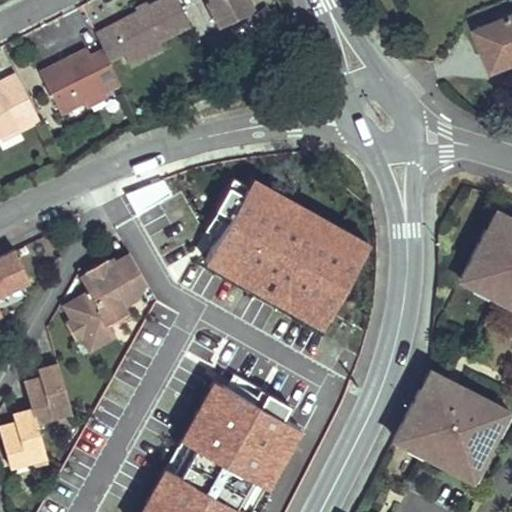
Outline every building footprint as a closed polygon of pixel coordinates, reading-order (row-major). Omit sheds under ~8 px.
[(146,7),(148,9),(140,13),(139,10),(95,33),(103,49),(108,59),(123,52),(126,58),(158,41),(190,25),(177,0),(158,0),(147,6),(146,7)] [(247,0),(206,0),(206,1),(219,27),(252,10),(247,0)] [(139,10),(140,13),(148,9),(146,7),(147,6),(146,4),(136,9),(138,11),(139,10)] [(256,14),(263,23),(272,15),(265,6),(256,14)] [(511,16),(477,30),(493,70),(511,62),(511,16)] [(158,41),(126,58),(128,62),(160,46),(158,41)] [(108,59),(103,49),(90,56),(86,48),(65,58),(67,63),(57,68),(55,63),(39,71),(60,113),(84,101),(103,91),(120,82),(108,59)] [(65,58),(55,63),(57,68),(67,63),(65,58)] [(0,81),(0,94),(15,124),(0,132),(0,138),(0,139),(39,119),(16,73),(0,81)] [(103,91),(84,101),(87,107),(107,97),(103,91)] [(0,132),(15,124),(0,94),(0,132)] [(511,217),(495,209),(485,229),(511,242),(511,217)] [(511,242),(485,229),(460,278),(475,285),(477,281),(491,288),(488,293),(511,304),(511,242)] [(28,279),(14,249),(0,255),(0,315),(2,315),(0,311),(0,292),(28,280),(28,279)] [(113,258),(107,262),(106,263),(107,265),(90,275),(88,272),(87,273),(80,277),(88,291),(65,305),(72,319),(65,323),(75,339),(82,335),(89,348),(114,334),(108,323),(126,313),(121,304),(135,296),(144,280),(129,253),(115,261),(113,258)] [(105,259),(85,270),(87,273),(88,272),(90,275),(107,265),(106,263),(107,262),(105,259)] [(475,285),(488,293),(491,288),(477,281),(475,285)] [(24,381),(35,421),(57,415),(71,411),(57,363),(42,367),(44,376),(40,377),(24,381)] [(180,394),(191,399),(204,372),(193,367),(180,394)] [(429,368),(419,388),(448,402),(458,383),(429,368)] [(393,437),(408,445),(410,440),(424,448),(422,452),(467,475),(479,452),(484,455),(496,432),(491,429),(503,406),(458,383),(448,402),(419,388),(393,437)] [(168,429),(175,403),(163,400),(157,426),(168,429)] [(15,422),(0,425),(0,432),(10,466),(31,460),(45,456),(31,408),(17,412),(19,421),(15,422)] [(71,411),(57,415),(58,420),(72,416),(71,411)] [(408,445),(422,452),(424,448),(410,440),(408,445)] [(45,456),(31,460),(33,465),(46,461),(45,456)] [(140,490),(147,466),(133,462),(126,487),(140,490)]
